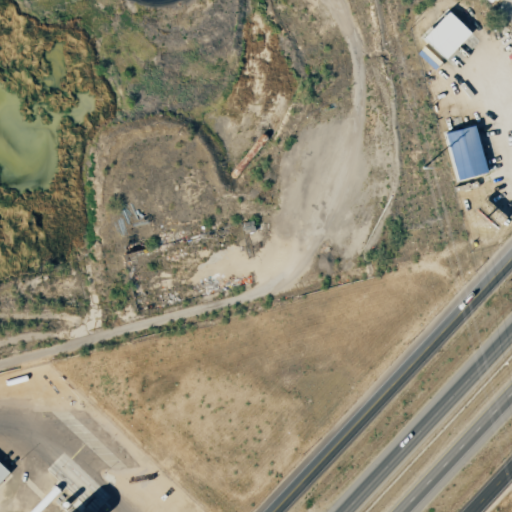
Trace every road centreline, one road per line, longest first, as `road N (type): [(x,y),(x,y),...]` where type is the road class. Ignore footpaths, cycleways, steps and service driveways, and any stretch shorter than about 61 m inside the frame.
road 1 (secondary): [(274,511),(511,261)]
road 2 (motorway): [(511,331),(342,511)]
road 3 (motorway): [(398,511),(511,390)]
